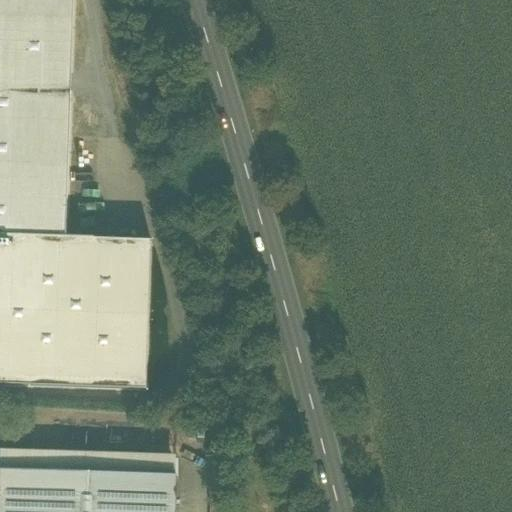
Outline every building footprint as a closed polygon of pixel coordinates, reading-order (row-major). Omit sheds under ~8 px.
[(72,0),(0,0),(0,238),(65,240),(72,0)] [(0,238),(0,387),(146,392),(151,244),(93,242),(94,241),(65,240),(0,238)] [(175,420),(152,419),(151,446),(174,447),(175,420)] [(0,452),(0,472),(175,478),(176,458),(0,452)] [(0,511),(174,511),(175,478),(0,472),(0,511)]
